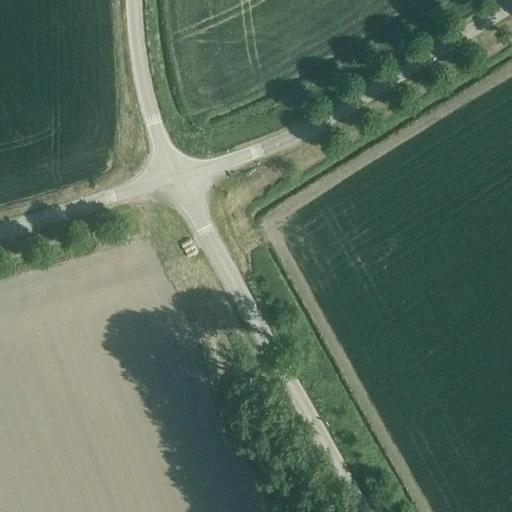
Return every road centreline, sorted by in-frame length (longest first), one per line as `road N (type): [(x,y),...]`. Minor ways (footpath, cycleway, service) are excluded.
road 1 (unclassified): [(364,511),(176,180)]
road 2 (unclassified): [(176,180),(299,134),(511,5)]
road 3 (unclassified): [(176,180),(143,81),(134,0)]
road 4 (unclassified): [(0,228),(176,180)]
